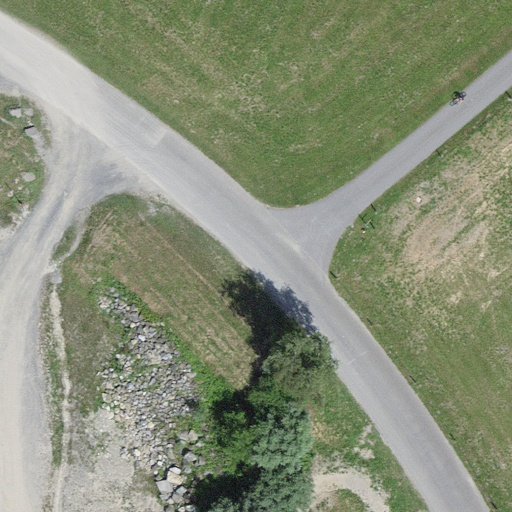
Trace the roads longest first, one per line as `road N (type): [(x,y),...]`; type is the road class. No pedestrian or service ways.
road 1 (unclassified): [(0,68),(280,258)]
road 2 (unclassified): [(280,258),(435,449),(462,511)]
road 3 (unclassified): [(280,258),(511,63)]
road 4 (track): [(0,274),(98,132)]
